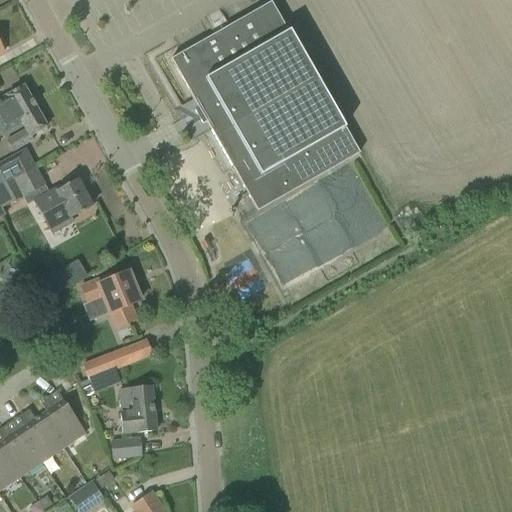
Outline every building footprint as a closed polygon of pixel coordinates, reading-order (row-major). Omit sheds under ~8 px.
[(269,4),(170,61),(257,213),(356,156),(269,4)] [(11,153),(31,142),(29,138),(46,129),(23,88),(6,97),(24,132),(5,142),(11,153)] [(0,188),(12,181),(4,167),(0,168),(0,188)] [(12,181),(22,198),(44,186),(34,169),(12,181)] [(22,198),(12,181),(0,188),(0,210),(1,210),(22,198)] [(91,207),(76,181),(56,192),(55,190),(33,203),(50,232),(59,226),(60,229),(73,222),(71,219),(91,207)] [(139,302),(127,274),(110,281),(109,277),(80,288),(87,305),(101,299),(107,315),(108,315),(114,329),(134,321),(128,307),(139,302)] [(0,314),(21,300),(13,287),(0,295),(0,314)] [(91,395),(114,387),(109,373),(150,358),(144,342),(80,366),(91,395)] [(137,433),(155,432),(151,387),(119,390),(122,418),(120,418),(121,434),(135,433),(137,433)] [(40,416),(62,450),(85,434),(78,425),(88,418),(70,391),(60,398),(56,392),(40,403),(46,412),(40,416)] [(62,450),(40,416),(35,420),(29,411),(12,422),(40,464),(62,450)] [(0,451),(19,479),(40,464),(12,422),(0,430),(0,439),(2,442),(0,443),(0,451)] [(110,461),(141,458),(139,439),(109,442),(110,461)] [(0,491),(19,479),(0,451),(0,491)] [(93,481),(70,497),(80,511),(91,511),(107,501),(93,481)] [(163,511),(151,493),(129,508),(131,511),(163,511)]
